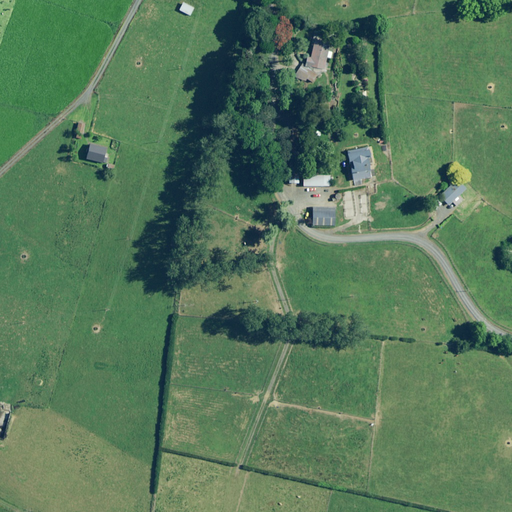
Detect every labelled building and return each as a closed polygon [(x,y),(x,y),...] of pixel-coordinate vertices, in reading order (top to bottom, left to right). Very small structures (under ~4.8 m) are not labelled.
[(194,8),(183,3),(179,10),(190,16),(194,8)] [(324,70),(326,58),(330,58),(332,50),(328,50),(329,43),(314,40),(311,57),(306,57),(304,66),(324,70)] [(317,73),(299,67),(295,77),(306,81),(306,80),(314,82),(317,73)] [(86,124),(79,122),(76,132),(83,134),(86,124)] [(107,163),(107,161),(109,154),(104,153),(105,148),(89,144),(85,159),(103,164),(103,162),(107,163)] [(347,152),(350,175),(352,174),(353,180),(366,178),(374,177),(373,170),(369,170),(367,158),(369,157),(368,148),(347,152)] [(116,165),(108,163),(106,169),(115,171),(116,165)] [(330,174),(291,174),(291,186),(330,186),(330,174)] [(466,189),(456,179),(439,196),(449,206),(452,202),(456,206),(463,199),(459,195),(466,189)] [(311,218),(312,218),(312,225),(335,225),(335,207),(316,207),(311,207),(311,218)]
